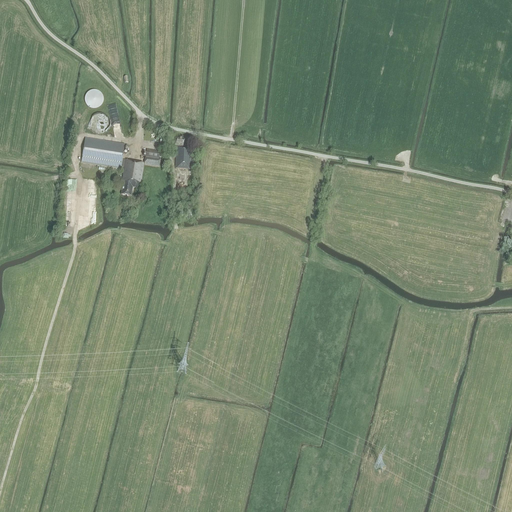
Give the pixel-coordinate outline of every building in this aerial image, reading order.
[(87,100),(94,110),(105,102),(97,91),(95,92),(96,94),(95,95),(87,100)] [(117,103),(109,105),(113,125),(121,124),(117,103)] [(107,128),(108,119),(103,118),(103,119),(96,118),(95,124),(99,125),(99,128),(96,128),(96,129),(101,130),(102,127),(107,128)] [(159,167),(160,160),(158,159),(159,152),(146,150),(145,157),(144,163),(122,160),(124,144),(84,138),(81,162),(120,168),(121,167),(124,167),(121,185),(123,185),(121,195),(131,196),(132,188),(141,189),(144,165),(159,167)] [(195,169),(196,150),(191,150),(191,147),(186,146),(186,138),(175,138),(174,146),(176,146),(176,152),(174,151),(174,148),(171,148),(171,151),(172,151),(172,157),(176,157),(175,168),(195,169)] [(179,209),(179,220),(192,220),(192,209),(179,209)]
